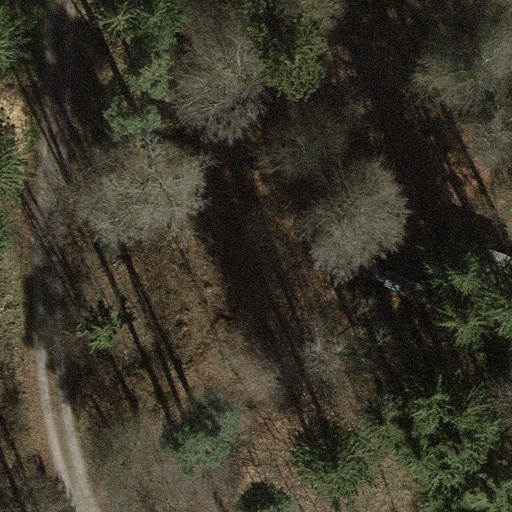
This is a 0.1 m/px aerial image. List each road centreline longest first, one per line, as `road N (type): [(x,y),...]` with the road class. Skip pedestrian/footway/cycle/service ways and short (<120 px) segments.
road 1 (track): [(74,511),(58,464),(49,350),(58,0)]
road 2 (track): [(49,160),(330,208),(511,251)]
